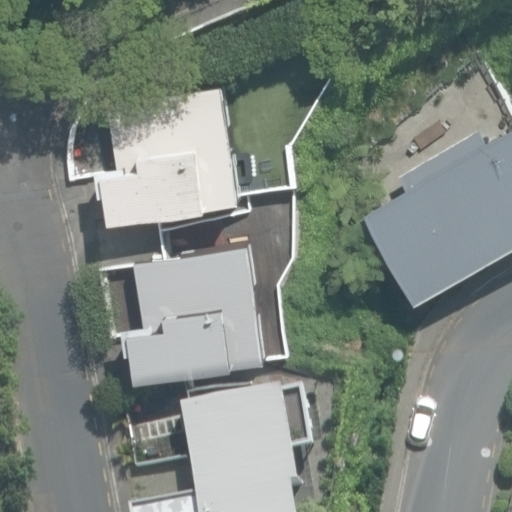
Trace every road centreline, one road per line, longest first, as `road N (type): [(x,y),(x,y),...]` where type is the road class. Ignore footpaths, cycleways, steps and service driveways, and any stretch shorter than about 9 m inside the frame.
road 1 (residential): [(0,220),(69,511)]
road 2 (residential): [(441,511),(458,406),(484,338),(511,319)]
road 3 (residential): [(0,118),(96,41),(172,0)]
